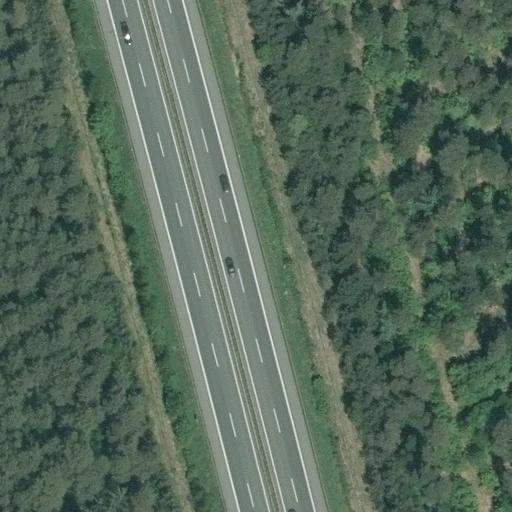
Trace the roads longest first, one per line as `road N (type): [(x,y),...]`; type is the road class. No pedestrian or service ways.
road 1 (motorway): [(299,511),(167,0)]
road 2 (motorway): [(121,0),(251,511)]
